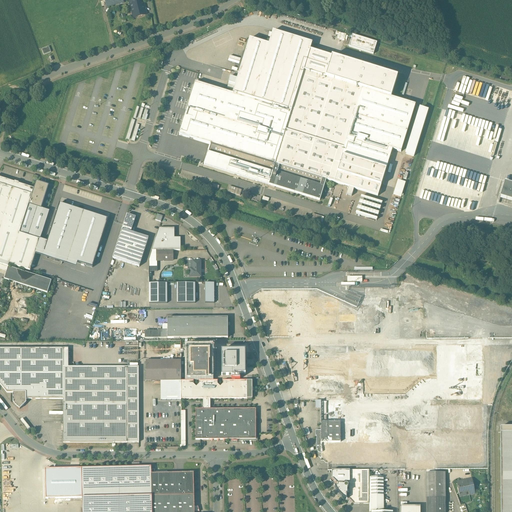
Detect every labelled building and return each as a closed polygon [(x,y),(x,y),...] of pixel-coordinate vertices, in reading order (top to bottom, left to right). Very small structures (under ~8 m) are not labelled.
[(128,0),(132,11),(137,10),(137,8),(144,7),(142,0),(128,0)] [(146,15),(144,7),(137,8),(137,10),(132,11),(133,18),(146,15)] [(234,84),(232,93),(291,111),(275,166),(273,173),(269,185),(320,201),(326,180),(349,187),(346,195),(351,197),(354,189),(378,197),(386,170),(371,165),(342,156),(362,89),(391,98),(397,77),(310,50),(312,43),(273,31),(269,45),(249,39),(237,79),(230,77),(228,82),(234,84)] [(338,34),(337,38),(350,42),(352,38),(338,34)] [(49,47),(41,50),(44,56),(51,53),(49,47)] [(470,97),(475,81),(465,78),(464,81),(461,80),(457,93),(470,97)] [(178,135),(209,145),(275,166),(291,111),(232,93),(231,94),(194,83),(178,135)] [(362,89),(342,156),(371,165),(386,170),(392,149),(401,152),(415,105),(391,98),(362,89)] [(428,110),(421,108),(406,154),(414,157),(428,110)] [(129,140),(135,121),(132,120),(126,140),(129,140)] [(135,142),(139,126),(136,125),(131,141),(135,142)] [(209,145),(207,152),(273,173),(275,166),(209,145)] [(269,185),(273,173),(207,152),(203,164),(269,185)] [(0,178),(0,264),(8,268),(9,265),(30,271),(37,250),(40,239),(49,212),(41,209),(49,186),(36,182),(34,189),(19,184),(19,183),(15,182),(14,183),(0,178)] [(396,181),(392,196),(400,198),(404,183),(396,181)] [(511,184),(505,183),(500,197),(511,200),(511,184)] [(228,192),(240,196),(242,190),(230,187),(228,192)] [(369,215),(368,219),(375,221),(381,202),(373,200),(368,214),(369,215)] [(47,242),(40,239),(37,250),(92,268),(108,219),(60,204),(47,242)] [(322,217),(313,214),(311,220),(320,223),(322,217)] [(127,215),(122,230),(127,232),(131,233),(132,228),(133,226),(133,225),(135,220),(136,218),(132,217),(127,215)] [(174,229),(159,229),(152,251),(157,251),(172,251),(180,251),(180,238),(174,238),(174,229)] [(127,232),(122,230),(113,259),(119,261),(139,267),(148,239),(131,233),(127,232)] [(172,251),(157,251),(157,261),(173,261),(172,251)] [(201,277),(201,262),(192,262),(192,269),(190,269),(190,277),(201,277)] [(51,281),(11,269),(8,268),(4,280),(47,294),(51,281)] [(194,283),(178,284),(178,303),(194,303),(194,283)] [(214,283),(205,283),(205,303),(214,303),(214,283)] [(166,284),(149,284),(149,303),(167,303),(166,284)] [(450,296),(356,297),(356,393),(451,392),(450,296)] [(356,297),(293,297),(294,394),(318,393),(356,393),(356,297)] [(145,331),(145,338),(168,339),(228,338),(227,318),(167,319),(167,331),(145,331)] [(211,347),(187,347),(187,379),(212,379),(211,347)] [(26,403),(26,399),(63,399),(62,443),(138,443),(139,366),(68,367),(68,348),(0,348),(0,384),(7,393),(13,393),(13,403),(19,410),(26,403)] [(235,380),(240,380),(240,376),(235,376),(235,375),(245,375),(245,350),(221,351),(221,376),(232,376),(232,381),(235,381),(235,380)] [(181,381),(181,380),(181,361),(145,361),(146,381),(160,381),(181,381)] [(181,399),(181,381),(160,381),(161,401),(181,401),(181,399)] [(210,399),(252,399),(252,392),(253,392),(253,388),(252,388),(252,381),(242,381),(235,381),(232,381),(181,381),(181,399),(203,399),(203,409),(195,409),(196,440),(211,440),(212,441),(213,440),(217,440),(218,441),(219,440),(223,440),(224,441),(225,440),(231,440),(231,442),(237,442),(238,440),(255,439),(256,409),(210,410),(210,399)] [(318,400),(319,454),(452,453),(451,392),(356,393),(318,393),(318,400)] [(511,511),(511,433),(499,434),(500,511),(511,511)] [(1,462),(1,492),(18,492),(17,462),(1,462)] [(194,511),(193,473),(151,474),(151,467),(81,468),(82,498),(82,511),(194,511)] [(82,498),(81,468),(45,469),(46,499),(82,498)] [(369,471),(331,471),(332,479),(337,484),(349,484),(369,484),(369,471)] [(446,511),(446,472),(427,472),(427,511),(446,511)] [(472,476),(456,480),(459,493),(469,491),(469,494),(476,493),(472,476)] [(369,484),(369,504),(370,504),(369,511),(383,511),(383,477),(369,477),(369,483),(369,484)] [(354,504),(369,504),(369,484),(349,484),(349,489),(349,493),(349,499),(354,504)] [(344,486),(337,486),(337,487),(338,487),(338,488),(339,488),(339,489),(340,490),(340,491),(341,491),(341,492),(342,493),(343,493),(343,494),(344,495),(345,495),(345,496),(346,496),(346,497),(347,497),(347,489),(347,488),(348,488),(348,487),(348,486),(347,485),(346,485),(345,485),(344,485),(344,486)] [(337,487),(337,486),(334,486),(334,487),(335,487),(335,488),(335,489),(336,490),(336,491),(337,492),(338,493),(338,494),(339,495),(340,495),(341,496),(342,497),(343,498),(344,499),(345,500),(346,500),(347,500),(347,497),(346,497),(346,496),(345,496),(345,495),(344,495),(343,494),(343,493),(342,493),(341,492),(341,491),(340,491),(340,490),(339,489),(339,488),(338,488),(338,487),(337,487)]
